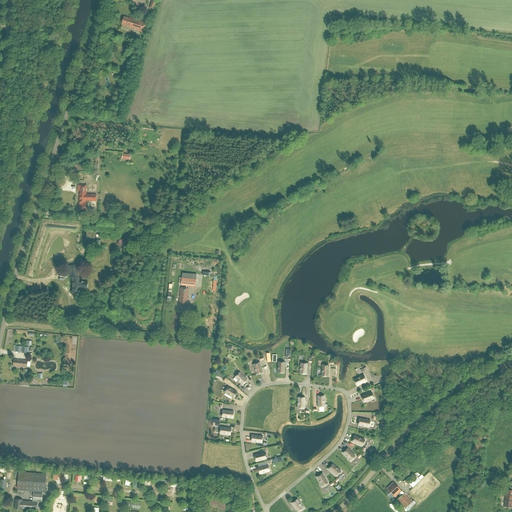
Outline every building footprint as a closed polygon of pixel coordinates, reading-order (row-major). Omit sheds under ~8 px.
[(142,33),(145,23),(129,18),(124,17),(121,25),(130,28),(130,29),(142,33)] [(73,163),(81,168),(85,163),(77,157),(73,163)] [(85,187),(77,186),(77,192),(79,192),(79,195),(78,195),(77,210),(85,211),(85,202),(95,203),(95,196),(85,195),(85,187)] [(82,282),(80,282),(75,265),(69,267),(73,283),(73,287),(71,293),(78,295),(78,292),(80,288),(88,288),(88,282),(84,282),(82,282)] [(189,274),(182,274),(181,286),(195,287),(196,280),(189,279),(189,274)] [(186,304),(187,288),(180,288),(179,303),(186,304)] [(14,360),(13,367),(27,368),(28,361),(14,360)] [(263,373),(260,362),(253,365),(257,375),(263,373)] [(247,381),(240,373),(235,377),(242,385),(247,381)] [(354,380),(357,386),(367,382),(364,376),(354,380)] [(228,387),(224,393),(234,398),(237,392),(228,387)] [(372,392),(362,396),(364,403),(374,399),(372,392)] [(233,418),(234,412),(223,410),(222,417),(233,418)] [(359,425),(369,428),(371,421),(360,419),(359,425)] [(220,434),(230,435),(231,429),(221,427),(220,434)] [(252,435),(251,442),(262,443),(263,436),(252,435)] [(355,437),(353,443),(363,447),(365,441),(355,437)] [(343,453),(351,461),(355,456),(348,448),(343,453)] [(256,462),(267,459),(265,453),(254,455),(256,462)] [(270,471),(268,465),(258,468),(259,474),(270,471)] [(333,465),(329,470),(337,477),(341,472),(333,465)] [(54,471),(54,480),(58,480),(58,477),(62,477),(63,472),(54,471)] [(33,500),(33,502),(23,501),(23,500),(16,500),(15,510),(25,510),(37,511),(38,502),(39,502),(42,502),(43,492),(45,493),(46,474),(18,472),(17,491),(33,492),(33,500)] [(322,487),(328,483),(322,474),(317,477),(322,487)] [(412,487),(419,479),(416,476),(412,480),(410,477),(406,482),(412,487)] [(274,478),(267,482),(270,488),(277,484),(274,478)] [(386,488),(389,491),(395,497),(401,491),(392,482),(386,488)] [(406,508),(412,502),(404,493),(397,499),(406,508)] [(297,511),(299,511),(304,509),(298,500),(292,504),(297,511)]
